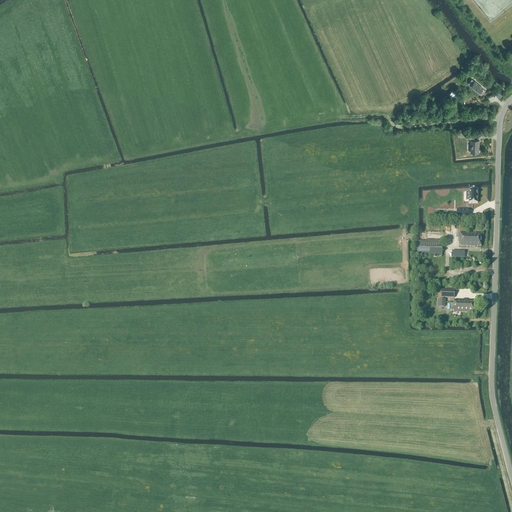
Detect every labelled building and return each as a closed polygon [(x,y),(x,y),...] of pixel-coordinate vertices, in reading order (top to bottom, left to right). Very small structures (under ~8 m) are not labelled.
[(472,79),(468,84),(482,95),(486,90),(472,79)] [(458,94),(452,90),(447,96),(455,103),(459,98),(456,96),(458,94)] [(479,153),(479,141),(474,140),(474,136),(467,136),(467,139),(471,139),(471,153),(479,153)] [(469,203),(477,203),(478,190),(469,190),(469,203)] [(481,246),(481,234),(460,233),(459,242),(460,242),(460,246),(477,247),(477,246),(481,246)] [(442,256),(442,242),(417,241),(417,256),(442,256)] [(474,311),(474,303),(469,302),(469,301),(454,300),(454,309),(455,309),(454,312),(468,313),(468,311),(474,311)]
